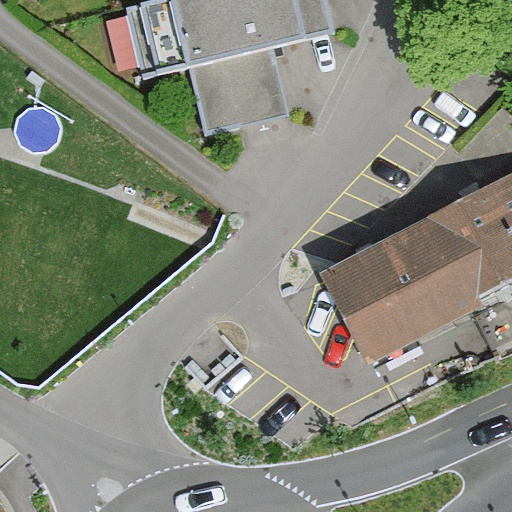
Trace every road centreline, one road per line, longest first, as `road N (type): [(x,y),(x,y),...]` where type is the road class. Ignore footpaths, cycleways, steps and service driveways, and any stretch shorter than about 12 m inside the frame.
road 1 (residential): [(78,458),(159,338),(305,199),(403,0)]
road 2 (secondary): [(511,438),(407,455),(284,511)]
road 3 (secondary): [(275,511),(243,498),(198,495),(148,511)]
